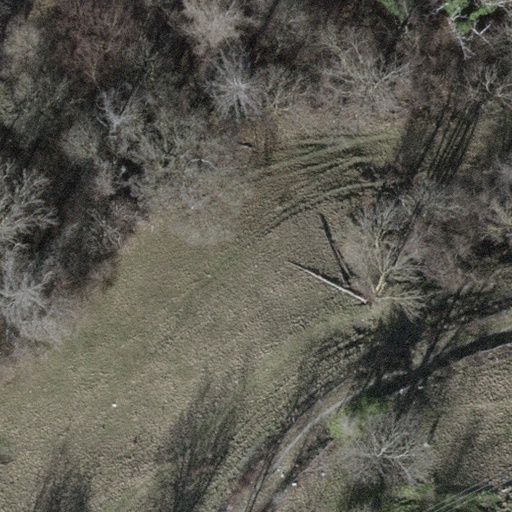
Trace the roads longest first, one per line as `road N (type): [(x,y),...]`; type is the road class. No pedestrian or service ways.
road 1 (motorway): [(0,206),(511,266)]
road 2 (motorway): [(511,23),(319,0)]
